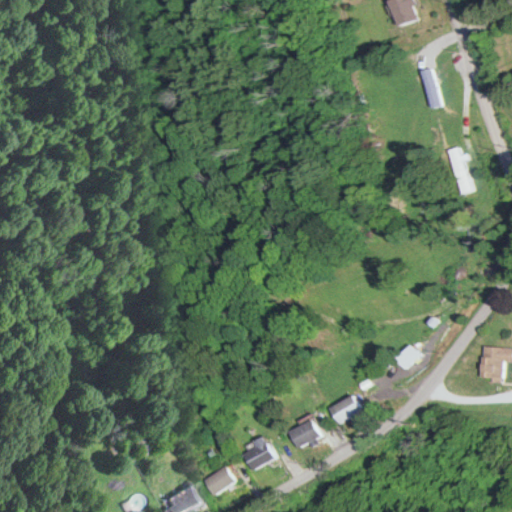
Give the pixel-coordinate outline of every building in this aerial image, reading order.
[(399,0),(399,23),(422,23),(421,0),(399,0)] [(477,189),(460,146),(448,151),(466,194),(477,189)] [(511,346),(486,346),(484,379),(505,381),(506,361),(511,361),(511,346)] [(368,411),(358,394),(335,408),(345,424),(368,411)] [(327,434),(318,417),(293,431),(302,448),(327,434)] [(136,455),(153,449),(145,428),(129,434),(136,455)] [(247,460),(268,471),(280,445),(258,435),(247,460)] [(217,495),(240,481),(231,465),(207,480),(217,495)] [(162,511),(189,511),(206,503),(192,480),(163,497),(166,503),(160,507),(162,511)]
